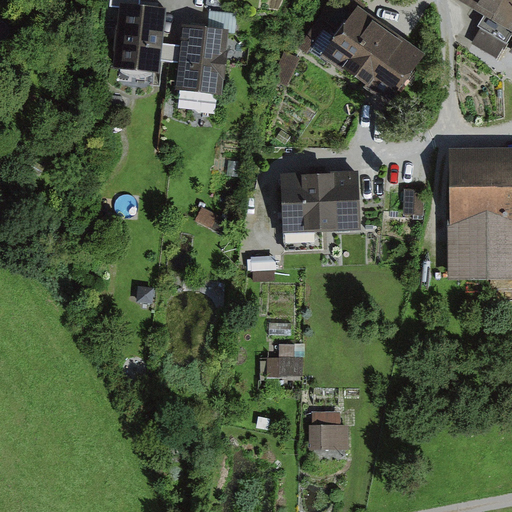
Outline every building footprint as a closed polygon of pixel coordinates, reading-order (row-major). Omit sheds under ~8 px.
[(453,0),(452,3),(492,26),(507,0),(453,0)] [(511,0),(507,0),(492,26),(511,37),(511,0)] [(113,69),(160,74),(167,8),(120,3),(113,69)] [(390,103),(426,55),(359,6),(333,41),(323,54),(344,69),(390,103)] [(183,25),(175,91),(222,96),(230,30),(183,25)] [(511,153),(449,155),(452,286),(511,284),(511,153)] [(359,171),(281,174),(282,206),(283,234),(304,234),(340,232),(360,231),(362,231),(359,171)] [(424,189),(404,189),(404,215),(424,215),(424,189)] [(270,359),(270,380),(306,380),(306,344),(283,344),(283,359),(270,359)]
